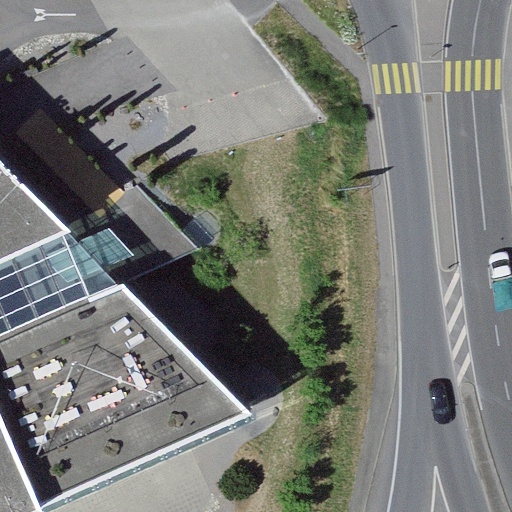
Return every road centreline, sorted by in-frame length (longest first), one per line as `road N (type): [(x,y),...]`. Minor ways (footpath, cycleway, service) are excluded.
road 1 (secondary): [(511,401),(478,181),(473,75),(480,0)]
road 2 (secondary): [(382,0),(430,366)]
road 3 (secondary): [(430,366),(470,511)]
road 4 (motorway): [(430,366),(409,511)]
